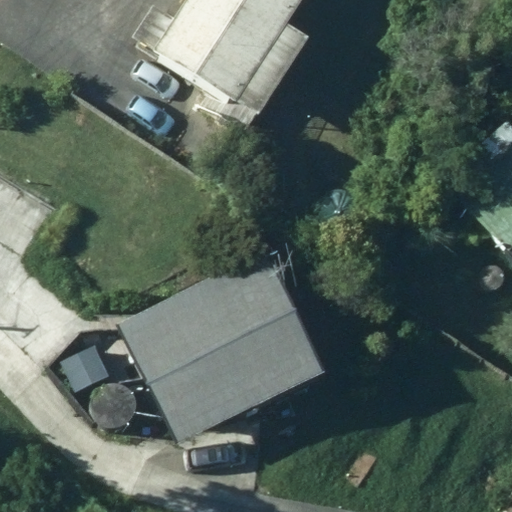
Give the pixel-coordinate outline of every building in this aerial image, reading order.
[(284,20),(297,0),(186,0),(175,18),(151,1),(132,32),(256,112),(307,34),(284,20)] [(507,249),(511,244),(511,136),(453,188),(507,249)] [(320,225),(326,231),(333,234),(341,235),(348,234),(355,230),(360,224),(363,216),(363,209),(361,201),(356,195),(350,190),(343,188),(335,189),(328,191),(322,196),(318,203),(316,210),(317,218),(320,225)] [(178,440),(323,368),(263,248),(117,320),(178,440)] [(94,422),(100,428),(107,431),(115,432),(122,431),(129,427),(134,421),(137,413),(137,406),(135,398),(130,392),(124,387),(117,385),(109,386),(102,388),(96,393),(92,400),(90,407),(91,415),(94,422)]
